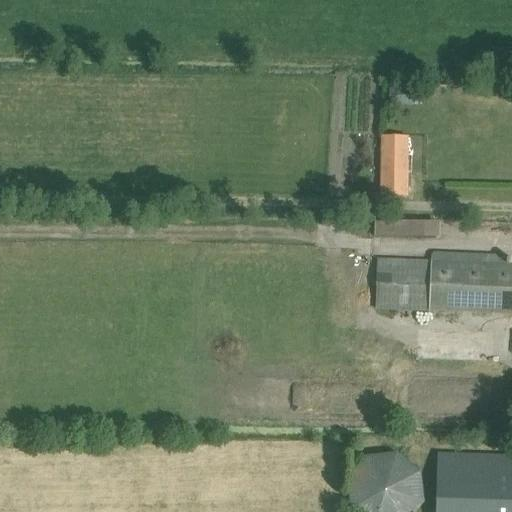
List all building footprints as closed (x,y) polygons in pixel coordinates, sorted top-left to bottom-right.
[(408,138),(381,138),(380,196),(407,197),(408,138)] [(440,238),(440,217),(376,216),(375,237),(440,238)] [(511,313),(511,265),(378,261),(376,308),(511,313)] [(511,511),(511,457),(437,455),(435,511),(511,511)] [(421,496),(421,490),(421,484),(419,479),(416,473),(412,468),(406,463),(398,459),(391,457),(384,456),(379,457),(373,458),(368,461),(363,464),(359,468),(356,473),(352,480),(350,485),(350,490),(350,499),(352,506),(355,511),(415,511),(417,509),(420,503),(421,496)]
